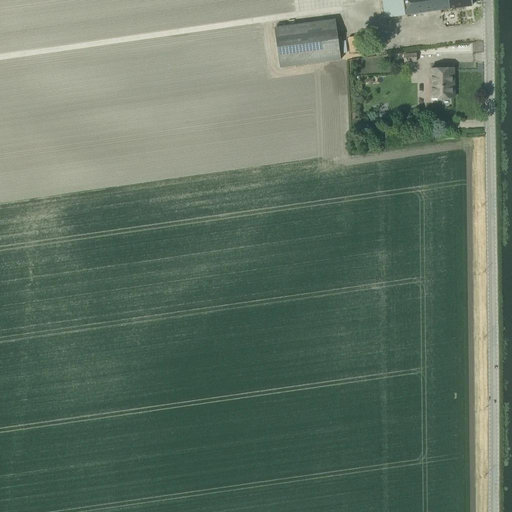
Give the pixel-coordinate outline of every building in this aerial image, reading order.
[(405,15),(438,10),(436,0),(381,0),(385,18),(405,15)] [(436,0),(438,10),(449,8),(450,9),(472,5),(471,0),(436,0)] [(281,68),(340,60),(335,20),(275,28),(281,68)] [(361,36),(348,37),(350,53),(363,52),(361,36)] [(415,52),(404,53),(405,61),(416,61),(415,52)] [(433,83),(433,98),(453,98),(453,83),(450,83),(450,69),(430,69),(430,83),(433,83)]
